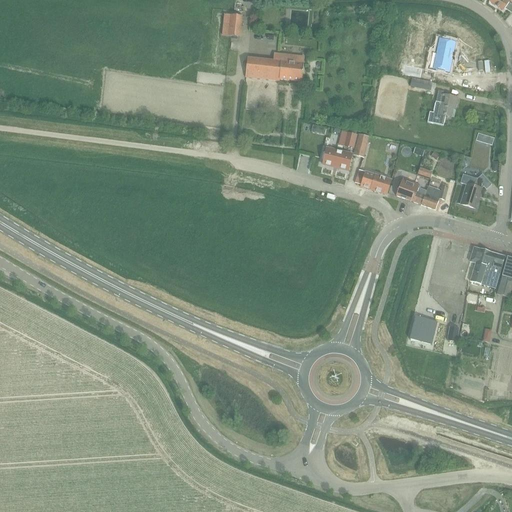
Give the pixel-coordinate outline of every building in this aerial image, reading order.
[(511,13),(511,4),(507,2),(508,0),(490,0),(489,2),(503,12),(505,9),(511,13)] [(223,36),(241,38),(243,18),(225,16),(223,36)] [(449,73),(455,43),(439,40),(436,54),(432,53),(429,69),(449,73)] [(283,63),(247,59),(245,78),(279,82),(279,80),(302,83),(304,65),(289,63),(289,61),(284,61),(283,63)] [(402,75),(420,78),(422,69),(404,66),(402,75)] [(431,89),(432,83),(412,79),(411,85),(431,89)] [(430,112),(427,123),(443,126),(445,117),(446,116),(452,117),(451,117),(453,110),(455,110),(457,98),(443,95),(444,92),(438,91),(436,102),(433,113),(430,112)] [(357,136),(347,133),(344,146),(354,149),(357,136)] [(358,140),(353,158),(363,161),(369,137),(367,137),(359,135),(358,140)] [(491,147),(494,141),(478,136),(476,142),(491,147)] [(443,148),(440,153),(446,157),(449,151),(443,148)] [(352,155),(327,149),(326,153),(324,152),(323,153),(322,159),(322,161),(324,161),(323,165),(348,171),(352,155)] [(429,166),(427,171),(440,175),(441,170),(429,166)] [(432,173),(420,169),(418,175),(430,179),(432,173)] [(386,196),(391,181),(359,171),(355,184),(361,186),(361,188),(386,196)] [(466,185),(460,205),(475,210),(482,189),(481,189),(484,187),(486,190),(492,185),(482,175),(477,180),(463,176),(461,184),(466,185)] [(411,202),(421,206),(427,192),(426,192),(418,189),(419,185),(418,184),(418,185),(410,183),(409,185),(407,184),(399,182),(397,189),(398,190),(396,197),(401,198),(401,199),(406,201),(406,200),(411,202)] [(427,192),(421,206),(435,211),(439,199),(444,201),(448,188),(446,188),(447,186),(443,184),(440,191),(428,186),(426,192),(427,192)] [(470,262),(471,263),(476,264),(470,283),(481,286),(480,288),(482,289),(483,285),(495,289),(497,283),(505,257),(480,250),(474,248),(470,262)] [(511,288),(511,259),(507,258),(497,296),(509,299),(511,288)] [(416,318),(411,342),(433,346),(438,323),(416,318)] [(456,343),(458,332),(459,329),(450,327),(447,341),(456,343)]
